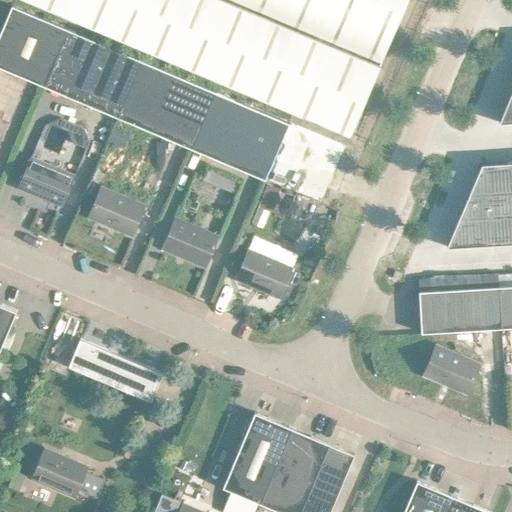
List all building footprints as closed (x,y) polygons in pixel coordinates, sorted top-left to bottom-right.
[(7,0),(0,17),(0,58),(41,76),(65,19),(20,0),(7,0)] [(52,0),(346,125),(376,55),(399,0),(52,0)] [(41,76),(115,107),(139,50),(65,19),(41,76)] [(115,107),(188,138),(212,82),(139,50),(115,107)] [(511,77),(497,113),(511,111),(511,77)] [(188,138),(262,170),(286,113),(212,82),(188,138)] [(113,118),(107,132),(122,138),(128,125),(113,118)] [(29,147),(16,177),(59,196),(72,166),(29,147)] [(511,152),(478,155),(442,238),(511,233),(511,152)] [(265,175),(256,195),(269,200),(277,180),(265,175)] [(86,207),(129,225),(142,195),(99,177),(86,207)] [(160,238),(203,256),(216,226),(172,208),(160,238)] [(233,269),(277,288),(290,258),(246,239),(233,269)] [(511,275),(497,277),(499,318),(511,317),(511,275)] [(499,318),(497,277),(416,282),(419,323),(499,318)] [(0,294),(0,333),(6,320),(14,301),(0,294)] [(66,356),(148,391),(160,364),(77,328),(66,356)] [(434,335),(421,365),(464,384),(477,354),(434,335)] [(220,478),(257,493),(289,418),(252,402),(220,478)] [(289,418),(257,493),(301,511),(323,511),(352,444),(289,418)] [(42,438),(29,469),(72,487),(85,457),(42,438)] [(396,511),(440,511),(452,487),(414,471),(396,511)] [(159,484),(146,511),(167,511),(176,491),(159,484)] [(485,511),(489,502),(452,487),(440,511),(485,511)] [(172,511),(223,511),(180,494),(172,511)]
